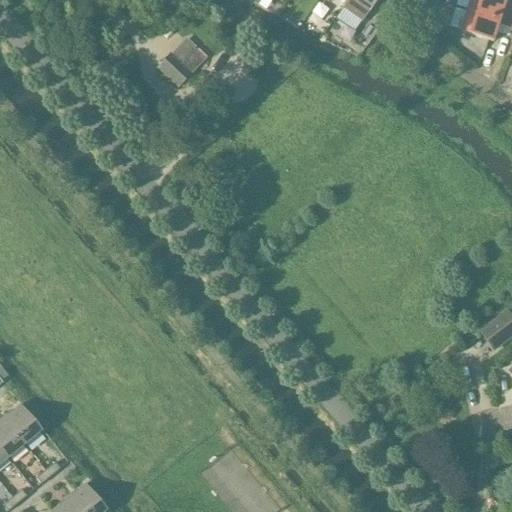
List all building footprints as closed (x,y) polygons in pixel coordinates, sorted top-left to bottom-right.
[(362,23),(378,0),(348,0),(342,9),(362,23)] [(470,0),(467,11),(500,21),(498,25),(511,29),(511,25),(511,20),(501,17),(506,0),(470,0)] [(493,43),(498,25),(500,21),(467,11),(460,33),(493,43)] [(156,70),(177,91),(206,61),(184,41),(156,70)] [(258,126),(222,158),(243,182),(273,156),(283,168),(304,149),(293,136),(278,149),(258,126)] [(315,177),(284,203),(305,228),(341,196),(322,173),(337,160),(326,147),(304,165),(315,177)] [(383,226),(347,257),(368,281),(398,255),(408,267),(429,249),(418,236),(403,249),(383,226)] [(417,296),(387,322),(408,346),(444,315),(424,292),(439,279),(428,266),(407,284),(417,296)] [(511,338),(511,318),(506,311),(478,332),(494,353),(511,338)] [(3,420),(24,446),(41,432),(20,406),(3,420)] [(24,446),(3,420),(0,422),(0,450),(7,459),(24,446)] [(45,472),(50,478),(59,470),(54,464),(45,472)] [(41,485),(50,478),(45,472),(36,479),(41,485)] [(68,500),(78,511),(105,511),(106,511),(85,485),(68,500)] [(12,499),(17,505),(26,498),(21,492),(12,499)] [(6,511),(8,511),(17,505),(12,499),(2,507),(6,511)] [(78,511),(68,500),(52,511),(78,511)]
